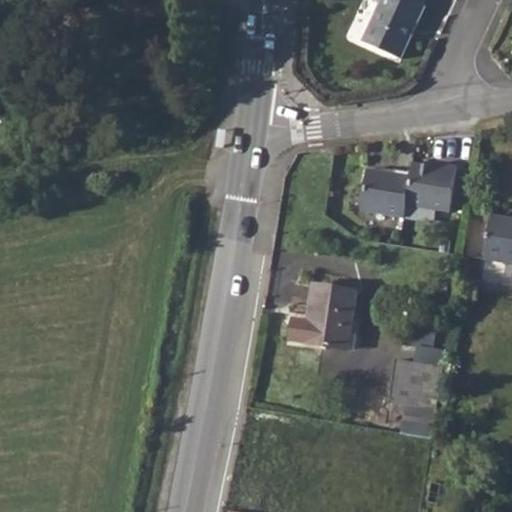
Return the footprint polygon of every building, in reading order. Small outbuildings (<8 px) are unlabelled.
[(412,1),(413,0),(372,0),(355,37),(391,54),(417,5),(412,1)] [(370,164),(363,207),(407,213),(409,200),(452,207),(459,162),(443,159),(443,163),(415,159),(414,168),(396,165),(396,169),(370,164)] [(511,215),(493,212),(485,256),(511,260),(511,215)] [(349,337),(358,278),(316,271),(313,304),(299,303),(296,328),(349,337)] [(416,343),(437,345),(440,323),(418,321),(416,343)] [(433,439),(448,350),(420,345),(417,363),(399,360),(391,403),(405,405),(400,433),(433,439)]
